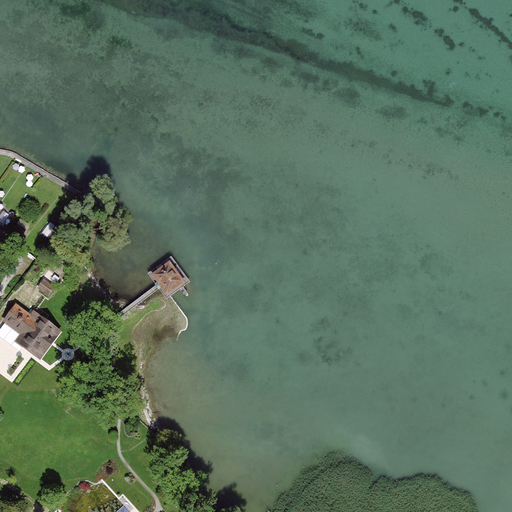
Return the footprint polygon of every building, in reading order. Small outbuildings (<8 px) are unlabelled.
[(0,216),(0,219),(6,223),(11,214),(4,210),(0,216)] [(20,220),(17,232),(32,235),(34,222),(20,220)] [(170,295),(190,280),(173,257),(153,272),(170,295)] [(43,281),(38,288),(46,294),(51,287),(43,281)] [(29,318),(14,307),(3,321),(27,339),(22,346),(37,357),(57,332),(33,314),(29,318)] [(52,378),(60,367),(53,363),(46,374),(52,378)] [(69,442),(74,466),(99,461),(94,437),(69,442)] [(48,471),(73,468),(69,443),(31,448),(33,463),(47,461),(48,471)]
